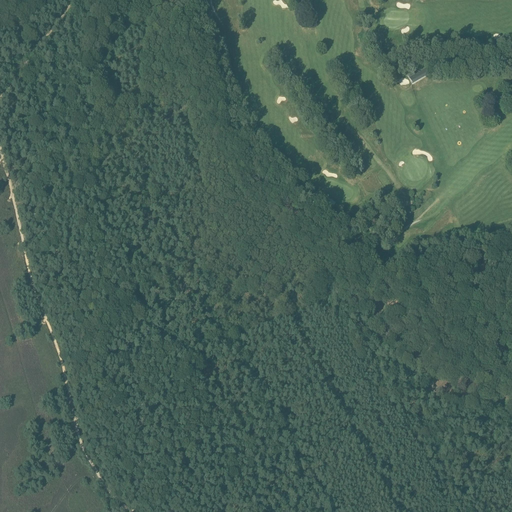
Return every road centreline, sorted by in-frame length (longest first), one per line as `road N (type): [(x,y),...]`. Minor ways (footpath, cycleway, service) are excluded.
road 1 (track): [(0,151),(79,436),(92,471),(130,511)]
road 2 (track): [(72,0),(0,102)]
